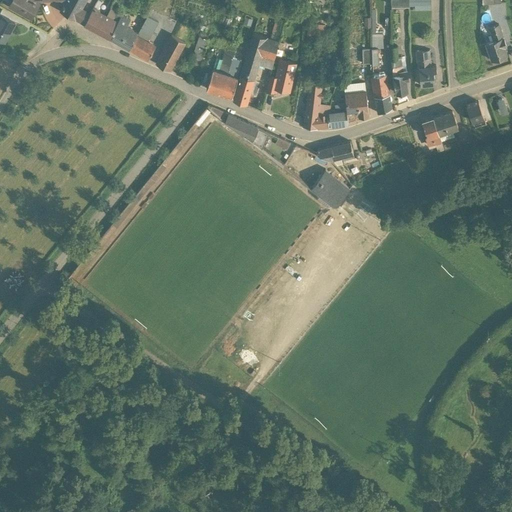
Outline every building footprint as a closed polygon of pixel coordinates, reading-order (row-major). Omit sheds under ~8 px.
[(5,0),(9,2),(8,6),(30,18),(40,0),(5,0)] [(75,18),(86,0),(61,0),(64,2),(60,10),(75,18)] [(97,0),(94,7),(93,6),(84,23),(109,37),(117,21),(99,11),(100,10),(98,9),(102,2),(98,0),(97,0)] [(237,0),(226,0),(224,5),(235,9),(237,0)] [(409,5),(408,0),(390,0),(390,8),(405,8),(405,5),(409,5)] [(414,9),(430,9),(430,0),(408,0),(409,5),(413,5),(414,9)] [(130,19),(116,12),(112,18),(117,21),(109,37),(129,48),(137,32),(126,26),(130,19)] [(15,23),(0,14),(0,40),(4,42),(15,23)] [(158,22),(147,16),(137,32),(129,48),(147,59),(155,45),(148,40),(158,22)] [(284,19),(275,16),(270,37),(278,40),(284,19)] [(484,43),(491,59),(506,54),(504,46),(506,46),(498,24),(488,27),(492,40),(484,43)] [(210,33),(201,30),(199,36),(192,55),(193,55),(192,57),(201,60),(210,33)] [(278,41),(278,40),(252,32),(232,99),(246,103),(258,64),(272,68),(278,41)] [(379,48),(383,47),(383,33),(371,33),(372,47),(379,47),(379,48)] [(156,63),(169,71),(185,42),(170,34),(156,63)] [(220,93),(232,57),(236,46),(232,44),(231,45),(221,41),(219,46),(225,49),(221,59),(216,57),(206,88),(220,93)] [(397,58),(396,46),(391,46),(391,58),(391,59),(391,74),(393,92),(394,92),(394,93),(395,93),(408,91),(407,80),(409,80),(407,69),(406,69),(404,56),(397,58)] [(382,64),(380,64),(379,47),(372,47),(371,47),(372,68),(372,76),(371,76),(370,79),(374,95),(390,93),(387,74),(387,73),(383,74),(382,64)] [(420,84),(434,83),(434,75),(436,74),(435,65),(430,65),(429,49),(415,51),(416,67),(418,67),(420,84)] [(192,57),(188,70),(198,74),(203,61),(192,57)] [(241,60),(232,57),(220,93),(231,96),(241,60)] [(270,75),(266,90),(276,92),(277,89),(289,92),(296,63),(279,59),(274,76),(270,75)] [(269,76),(264,75),(259,95),(257,107),(256,108),(261,110),(269,76)] [(321,91),(322,82),(308,80),(303,126),(316,128),(328,127),(326,110),(330,109),(330,105),(320,103),(321,96),(322,96),(323,92),(321,91)] [(343,84),(344,93),(347,114),(358,113),(358,117),(368,116),(365,90),(364,81),(343,84)] [(389,94),(374,95),(377,113),(392,107),(389,94)] [(497,100),(501,114),(509,111),(504,97),(497,100)] [(483,117),(478,101),(466,106),(472,122),(483,117)] [(326,110),(328,127),(348,124),(345,103),(334,104),(334,109),(326,110)] [(208,104),(194,122),(198,125),(211,110),(224,120),(227,113),(208,104)] [(451,130),(458,128),(452,111),(433,117),(441,141),(453,137),(451,130)] [(224,120),(261,148),(269,132),(227,113),(224,120)] [(425,138),(427,146),(428,145),(429,148),(435,146),(437,153),(444,150),(441,141),(433,117),(421,121),(427,137),(425,138)] [(290,143),(278,137),(274,144),(286,150),(290,143)] [(456,138),(442,142),(445,150),(458,146),(456,138)] [(331,146),(316,150),(317,154),(331,160),(333,161),(337,165),(342,164),(340,158),(353,154),(350,142),(331,146)] [(326,160),(316,155),(313,159),(324,165),(326,160)] [(325,169),(310,188),(316,193),(317,197),(326,205),(331,204),(332,205),(336,205),(349,188),(325,169)] [(137,441),(109,419),(115,413),(114,412),(89,392),(80,404),(105,423),(96,434),(125,457),(137,441)]
